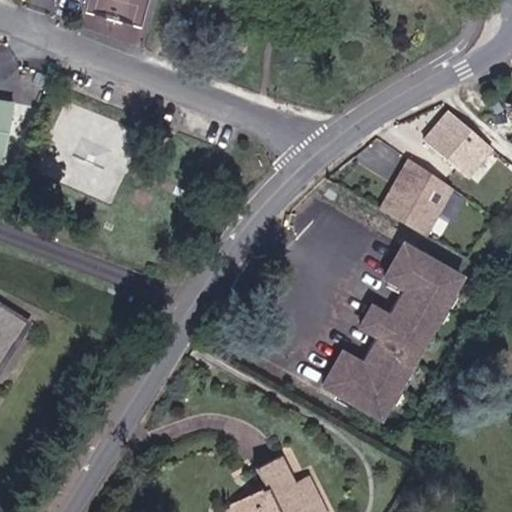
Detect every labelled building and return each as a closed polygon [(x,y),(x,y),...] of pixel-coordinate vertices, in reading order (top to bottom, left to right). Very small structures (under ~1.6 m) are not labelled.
[(28,104),(0,99),(0,162),(17,165),(28,104)] [(495,150),(447,107),(420,137),(468,179),(495,150)] [(456,187),(407,160),(378,210),(428,238),(456,187)] [(347,348),(334,369),(390,402),(463,278),(409,245),(392,274),(410,285),(410,286),(423,283),(427,292),(413,297),(378,355),(382,368),(372,371),(369,361),(365,358),(347,348)] [(393,313),(385,326),(365,358),(369,361),(372,371),(382,368),(378,355),(413,297),(427,292),(423,283),(410,286),(393,313)] [(375,302),(367,315),(385,326),(393,313),(375,302)] [(383,413),(390,402),(334,369),(328,380),(383,413)] [(330,511),(311,472),(298,478),(283,450),(261,462),(272,485),(240,501),(245,511),(330,511)]
